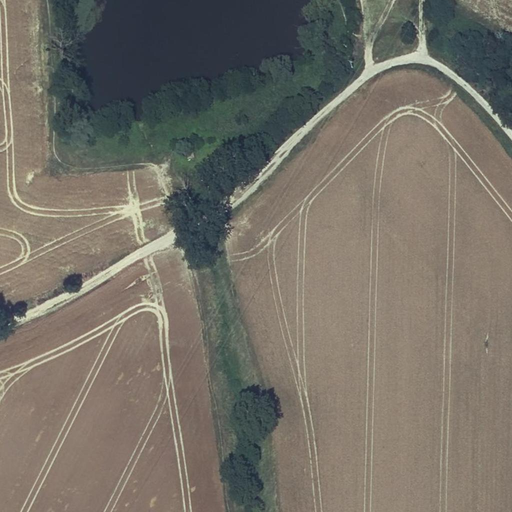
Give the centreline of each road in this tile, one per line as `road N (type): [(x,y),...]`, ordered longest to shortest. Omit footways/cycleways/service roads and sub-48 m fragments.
road 1 (track): [(419,59),(368,73),(205,219),(0,329)]
road 2 (track): [(511,138),(449,72),(419,59)]
